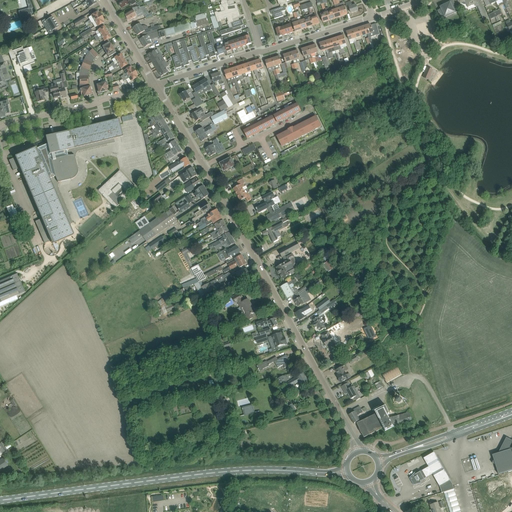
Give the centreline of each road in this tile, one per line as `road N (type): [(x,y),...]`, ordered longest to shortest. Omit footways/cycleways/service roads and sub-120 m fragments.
road 1 (primary): [(330,473),(204,473),(0,500)]
road 2 (unclassified): [(351,433),(203,165)]
